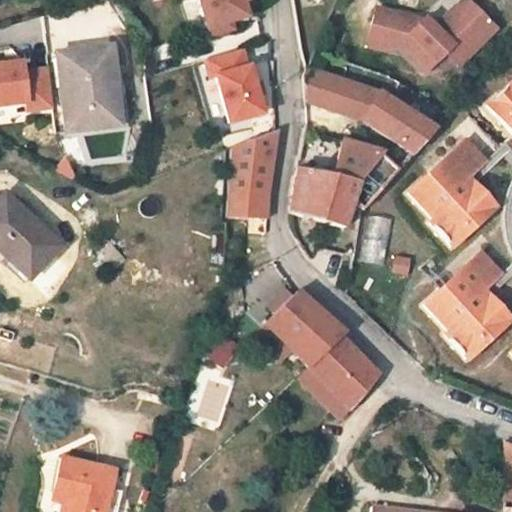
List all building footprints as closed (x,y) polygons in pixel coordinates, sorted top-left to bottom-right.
[(196,0),(207,33),(253,21),(249,6),(255,3),(254,0),(196,0)] [(496,28),(470,0),(434,24),(426,15),(424,18),(379,4),(370,38),(394,47),(398,43),(424,70),(444,51),(452,45),(465,58),(496,28)] [(444,51),(458,66),(465,58),(452,45),(444,51)] [(108,48),(55,55),(65,133),(90,130),(89,124),(113,120),(109,91),(113,90),(112,77),(108,48)] [(215,78),(228,124),(261,115),(255,95),(253,87),(247,67),(245,68),(240,51),(204,61),(209,79),(215,78)] [(26,62),(0,65),(0,110),(26,107),(28,115),(54,112),(49,68),(27,70),(26,62)] [(301,76),(303,101),(360,119),(377,92),(305,66),(301,76)] [(113,90),(109,91),(113,120),(89,124),(90,130),(126,126),(120,76),(112,77),(113,90)] [(511,78),(487,101),(511,128),(511,78)] [(377,92),(360,119),(413,152),(433,129),(377,92)] [(273,134),(231,150),(228,195),(266,197),(273,134)] [(425,221),(447,245),(492,204),(471,181),(483,170),(477,164),(483,158),(464,137),(405,192),(428,217),(425,221)] [(374,151),(345,142),(336,172),(334,176),(356,182),(374,151)] [(397,170),(374,151),(356,182),(349,204),(359,211),(397,170)] [(336,172),(314,165),(313,171),(334,176),(336,172)] [(313,171),(297,167),(289,214),(342,228),(349,204),(356,182),(334,176),(313,171)] [(266,197),(228,195),(226,218),(264,221),(266,197)] [(2,196),(0,197),(0,253),(5,258),(26,278),(55,247),(2,196)] [(124,261),(104,238),(91,250),(111,272),(124,261)] [(318,247),(310,273),(335,281),(344,255),(318,247)] [(494,274),(474,252),(418,303),(442,330),(439,333),(462,358),(505,319),(484,296),(495,285),(488,279),(494,274)] [(392,255),(388,272),(406,276),(410,258),(392,255)] [(5,258),(1,263),(22,284),(26,278),(5,258)] [(295,294),(263,326),(306,370),(338,338),(341,335),(295,294)] [(215,333),(200,352),(221,370),(236,350),(215,333)] [(338,338),(306,370),(345,409),(374,375),(338,338)] [(511,447),(503,443),(502,472),(511,472),(511,447)] [(113,471),(61,460),(53,493),(70,497),(66,511),(103,511),(106,503),(113,471)] [(511,472),(502,472),(501,501),(511,502),(511,472)] [(51,501),(60,503),(58,511),(66,511),(70,497),(53,493),(51,501)] [(114,511),(116,506),(106,503),(103,511),(114,511)]
